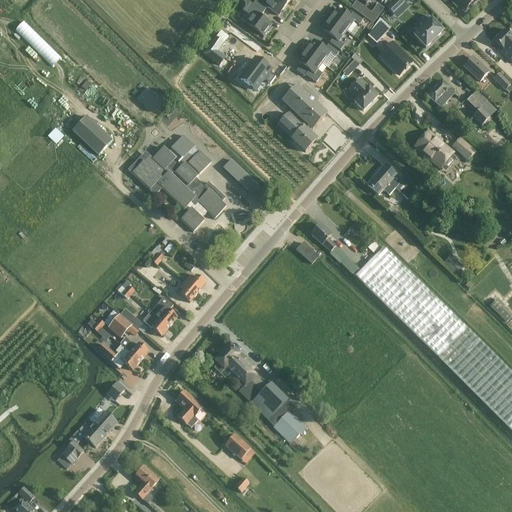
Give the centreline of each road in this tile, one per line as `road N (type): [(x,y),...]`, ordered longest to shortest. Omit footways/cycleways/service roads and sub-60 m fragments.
road 1 (unclassified): [(61,511),(130,431),(157,373),(301,207)]
road 2 (track): [(301,207),(177,87),(239,0)]
road 3 (residential): [(301,207),(467,37)]
